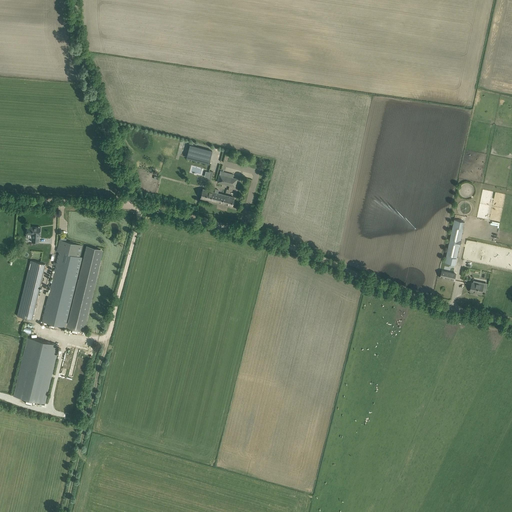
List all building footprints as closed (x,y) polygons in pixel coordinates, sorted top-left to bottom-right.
[(212,151),(190,145),(186,158),(208,164),(212,151)] [(224,173),(220,171),(217,181),(235,186),(237,178),(228,176),(224,175),(224,173)] [(203,189),(202,193),(200,198),(231,206),(234,197),(218,193),(219,190),(215,189),(215,192),(203,189)] [(31,242),(39,242),(39,235),(40,235),(41,227),(27,226),(27,234),(32,234),(31,242)] [(453,226),(445,262),(455,264),(463,228),(453,226)] [(49,295),(42,322),(83,331),(102,251),(86,247),(68,322),(66,322),(82,257),(79,256),(82,245),(60,240),(58,247),(67,249),(66,253),(59,252),(49,292),(49,295)] [(45,264),(31,260),(17,316),(32,319),(45,264)] [(443,271),(442,278),(456,281),(457,275),(457,274),(443,271)] [(484,285),(472,282),(470,291),(475,292),(475,293),(482,294),(482,291),(486,292),(487,286),(484,285)] [(26,399),(25,403),(32,405),(33,401),(45,403),(52,377),(51,377),(51,375),(52,375),(58,349),(58,348),(59,345),(27,337),(13,396),(26,399)] [(68,375),(73,376),(78,352),(74,351),(70,368),(68,367),(67,371),(69,371),(68,375)]
